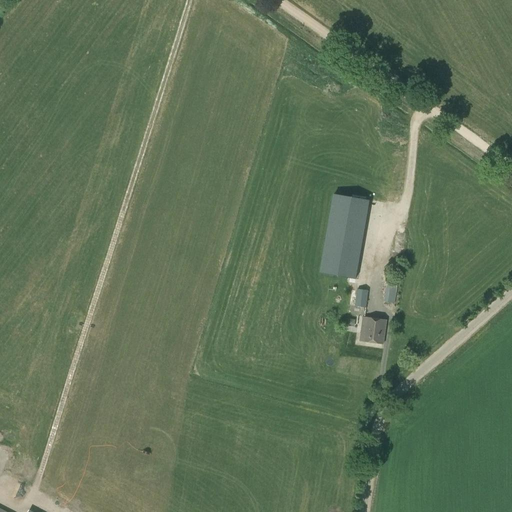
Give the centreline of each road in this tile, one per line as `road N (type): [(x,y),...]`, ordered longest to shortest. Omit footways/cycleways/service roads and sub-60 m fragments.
road 1 (track): [(511,168),(281,0)]
road 2 (unclassified): [(364,511),(381,407),(511,290)]
